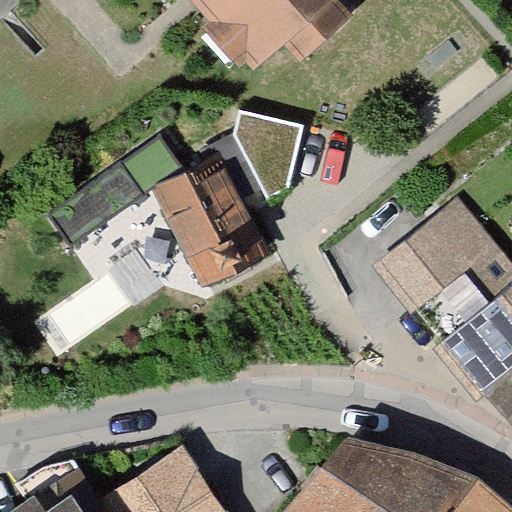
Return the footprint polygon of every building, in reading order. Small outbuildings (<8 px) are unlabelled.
[(182,0),(249,72),(329,0),(182,0)] [(145,142),(49,204),(69,234),(164,171),(145,142)] [(192,287),(266,253),(217,155),(146,188),(192,287)] [(511,265),(455,201),(381,266),(442,338),(432,347),(477,401),(486,393),(511,419),(511,265)] [(296,468),(269,511),(431,511),(452,485),(438,478),(362,453),(321,445),(296,468)] [(208,511),(169,452),(84,507),(87,511),(208,511)] [(60,472),(0,511),(85,511),(60,472)] [(488,511),(452,485),(431,511),(488,511)]
